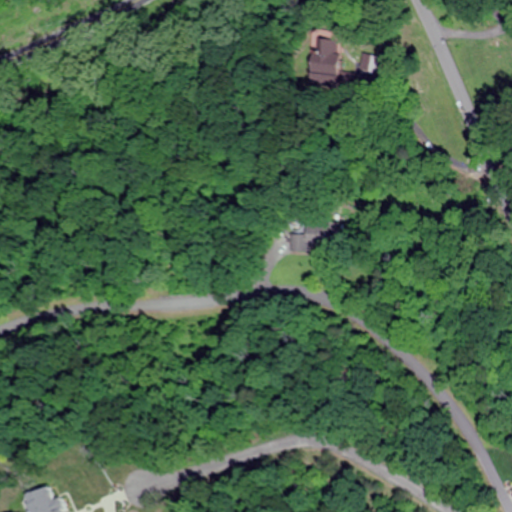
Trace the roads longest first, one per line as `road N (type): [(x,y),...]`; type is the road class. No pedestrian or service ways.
road 1 (residential): [(0,334),(92,307),(296,289),(344,300),(439,394),(507,511)]
road 2 (residential): [(511,208),(412,0)]
road 3 (residential): [(481,460),(385,455),(313,477),(284,511)]
road 4 (secondary): [(0,65),(129,0)]
